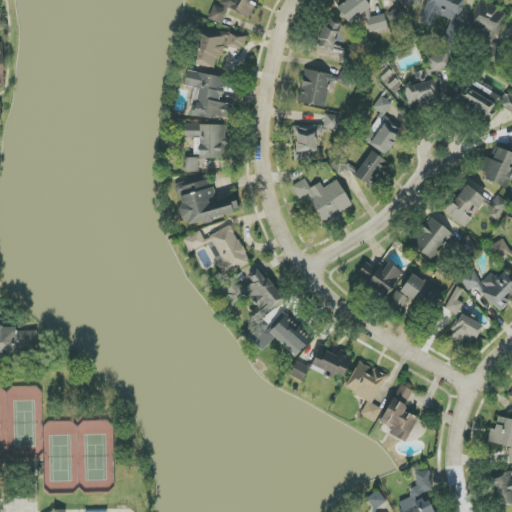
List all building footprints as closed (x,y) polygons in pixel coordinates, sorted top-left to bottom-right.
[(257,0),(222,0),(220,7),(213,4),(208,19),(222,24),(228,8),(250,17),(256,2),(257,0)] [(344,0),(345,2),(337,7),(346,23),(370,10),(364,0),(344,0)] [(428,0),(419,22),(432,27),(437,14),(456,22),(465,0),(428,0)] [(501,7),(471,4),(470,27),(481,28),(480,39),(498,40),(501,7)] [(371,17),(369,11),(364,13),(369,32),(388,28),(384,14),(371,17)] [(339,23),(323,20),(318,49),(334,52),(339,23)] [(218,68),(221,45),(244,48),(246,37),(200,31),(196,66),(218,68)] [(450,68),(448,54),(429,57),(431,71),(450,68)] [(416,83),(433,81),(432,70),(415,71),(416,83)] [(223,77),(187,71),(184,86),(195,88),(190,114),(229,121),(232,105),(220,103),(223,88),(221,88),(223,77)] [(488,117),(498,94),(464,80),(454,102),(488,117)] [(408,104),(439,99),(436,81),(405,87),(408,104)] [(491,120),(498,105),(511,112),(511,95),(503,91),(488,118),(491,120)] [(373,107),(384,115),(392,104),(381,96),(373,107)] [(316,160),(316,133),(339,133),(338,115),(324,115),(324,125),(295,126),(296,160),(316,160)] [(369,143),(384,155),(401,133),(386,122),(369,143)] [(224,125),(184,125),(184,137),(199,137),(199,158),(185,158),(185,172),(199,172),(199,159),(224,159),(224,125)] [(511,171),(511,148),(507,147),(506,150),(497,147),(493,160),(485,157),(482,168),(488,170),(484,181),(507,187),(511,171)] [(354,176),(371,188),(388,163),(371,151),(354,176)] [(235,196),(216,201),(210,178),(175,187),(186,227),(239,212),(235,196)] [(352,205),(337,180),(323,188),(320,183),(310,188),(305,179),(292,187),(299,199),(307,195),(323,222),(352,205)] [(444,212),(463,227),(486,200),(467,185),(444,212)] [(497,220),(509,202),(498,195),(486,212),(497,220)] [(433,260),(452,232),(430,218),(412,246),(433,260)] [(189,252),(209,244),(222,276),(249,265),(233,226),(203,238),(200,232),(183,238),(189,252)] [(459,241),(463,253),(474,249),(469,237),(459,241)] [(511,251),(509,250),(503,239),(489,246),(496,259),(507,252),(511,260),(511,251)] [(366,262),(356,276),(387,296),(402,272),(383,260),(377,269),(366,262)] [(214,290),(221,300),(228,295),(234,302),(247,293),(258,307),(250,313),(255,320),(283,300),(259,268),(238,283),(232,276),(214,290)] [(500,312),(511,299),(511,298),(511,297),(511,278),(505,272),(497,280),(491,273),(482,282),(471,271),(460,281),(470,291),(474,286),(500,312)] [(391,303),(402,311),(411,298),(431,311),(443,293),(411,272),(391,303)] [(456,315),(462,303),(457,301),(463,291),(456,287),(444,308),(456,315)] [(447,333),(469,347),(483,325),(462,311),(447,333)] [(270,333),(295,356),(313,337),(288,314),(270,333)] [(0,356),(36,356),(35,331),(13,332),(13,326),(0,326),(0,356)] [(256,344),(270,336),(265,326),(250,334),(256,344)] [(302,381),(309,368),(297,361),(290,375),(302,381)] [(386,375),(372,368),(372,369),(359,362),(345,389),(367,400),(360,415),(375,422),(381,408),(372,404),(386,375)] [(389,434),(405,443),(418,419),(403,410),(413,392),(400,384),(380,422),(392,428),(389,434)] [(509,463),(511,462),(511,419),(498,417),(496,429),(491,429),(488,443),(508,447),(509,463)] [(413,475),(418,486),(408,490),(411,497),(397,503),(400,511),(433,511),(425,492),(434,488),(427,469),(413,475)] [(511,506),(511,477),(511,472),(492,476),(498,509),(511,506)] [(374,511),(380,504),(370,498),(367,502),(377,508),(374,511)]
